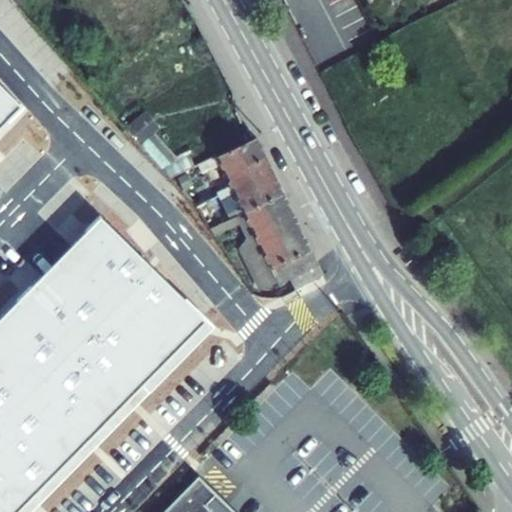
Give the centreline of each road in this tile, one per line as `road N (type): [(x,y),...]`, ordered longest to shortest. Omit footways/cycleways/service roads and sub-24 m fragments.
road 1 (secondary): [(439,353),(338,209),(224,0)]
road 2 (secondary): [(439,353),(511,454)]
